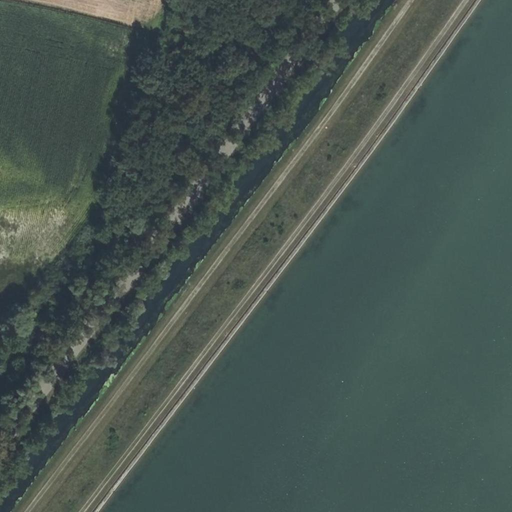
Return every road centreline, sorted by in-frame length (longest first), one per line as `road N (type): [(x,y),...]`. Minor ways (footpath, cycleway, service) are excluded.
road 1 (track): [(81,511),(463,0)]
road 2 (track): [(412,0),(32,511)]
road 3 (tertiary): [(333,0),(0,442)]
